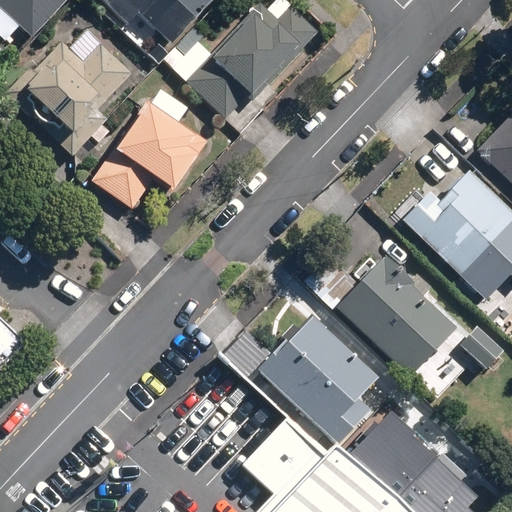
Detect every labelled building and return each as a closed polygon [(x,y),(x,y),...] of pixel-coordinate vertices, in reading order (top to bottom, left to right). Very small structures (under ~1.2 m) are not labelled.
[(0,0),(0,12),(29,40),(66,0),(0,0)] [(96,0),(124,27),(134,16),(167,47),(212,0),(96,0)] [(194,43),(168,70),(221,121),(243,98),(248,104),(307,43),(279,15),(273,21),(256,5),(207,56),(194,43)] [(26,70),(2,96),(70,159),(104,122),(94,112),(128,75),(96,46),(80,63),(58,43),(30,73),(26,70)] [(143,104),(88,184),(129,212),(150,182),(169,194),(203,144),(143,104)] [(511,115),(472,155),(511,195),(511,115)] [(454,284),(509,226),(458,177),(436,200),(419,185),(395,211),(401,216),(392,225),(454,284)] [(447,332),(374,259),(325,308),(398,381),(447,332)] [(324,339),(303,319),(248,376),(326,451),(359,417),(347,406),(367,385),(339,358),(348,349),(330,332),(324,339)] [(0,340),(9,331),(0,322),(0,340)] [(496,354),(473,335),(455,357),(477,376),(496,354)] [(382,511),(274,407),(211,472),(242,503),(233,511),(382,511)]
